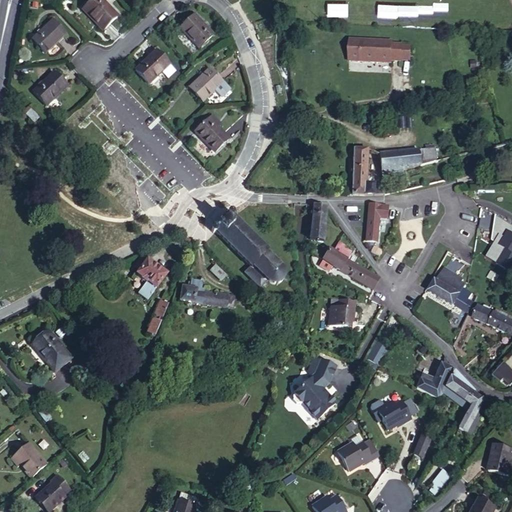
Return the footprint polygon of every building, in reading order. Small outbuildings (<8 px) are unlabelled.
[(102,31),(117,17),(100,0),(93,0),(82,10),(102,31)] [(251,13),(261,6),(257,0),(254,0),(246,5),(251,13)] [(199,49),(212,36),(193,16),(179,29),(199,49)] [(45,54),(65,35),(52,21),(32,40),(45,54)] [(392,42),(350,40),(349,61),(391,63),(391,60),(401,61),(401,60),(402,46),(402,45),(392,44),(392,42)] [(411,47),(402,46),(401,60),(410,60),(411,47)] [(167,80),(175,72),(155,51),(135,71),(148,85),(161,73),(167,80)] [(202,103),(222,83),(209,70),(189,89),(202,103)] [(46,106),(67,87),(53,73),(33,92),(46,106)] [(229,91),(222,83),(214,91),(221,99),(229,91)] [(33,123),(39,118),(31,110),(25,115),(33,123)] [(217,128),(220,125),(211,116),(208,119),(217,128)] [(228,140),(217,128),(208,119),(194,132),(214,153),(228,140)] [(354,149),(351,195),(365,196),(383,195),(384,189),(374,189),(374,185),(366,184),(368,150),(354,149)] [(435,149),(379,154),(381,176),(402,171),(436,162),(435,149)] [(405,179),(402,171),(381,176),(382,184),(405,179)] [(386,219),(387,207),(369,204),(366,242),(375,243),(378,218),(386,219)] [(310,240),(323,241),(326,208),(313,206),(310,240)] [(215,232),(250,268),(244,273),(260,289),(267,282),(269,284),(273,285),(276,285),(277,284),(279,283),(281,281),(283,279),(283,276),(283,274),(282,271),(281,269),(266,253),(267,252),(232,216),(233,216),(233,213),(231,212),(229,212),(228,214),(227,216),(228,216),(215,229),(215,228),(213,228),(211,230),(211,232),(212,233),(215,233),(215,232)] [(511,234),(509,233),(500,246),(504,248),(495,263),(511,272),(511,234)] [(346,254),(336,248),(334,253),(330,250),(319,266),(329,272),(332,267),(340,272),(374,290),(379,278),(343,258),(346,254)] [(145,304),(166,276),(146,261),(141,257),(133,268),(138,272),(134,277),(140,282),(139,283),(144,286),(135,297),(145,304)] [(219,281),(225,274),(215,265),(210,271),(219,281)] [(436,282),(429,292),(453,306),(454,305),(468,313),(472,303),(468,300),(472,294),(464,289),(466,286),(461,283),(463,279),(444,268),(436,282)] [(203,293),(203,290),(201,290),(202,282),(191,280),(189,288),(181,287),(179,301),(232,309),(234,297),(203,293)] [(159,301),(154,315),(161,318),(167,304),(159,301)] [(353,320),(355,302),(337,301),(336,308),(330,307),(328,327),(350,329),(351,320),(353,320)] [(473,319),(489,325),(494,313),(478,307),(473,319)] [(511,316),(501,311),(496,309),(494,313),(511,321),(511,316)] [(494,313),(489,325),(511,335),(511,321),(494,313)] [(146,334),(154,336),(160,322),(152,319),(146,334)] [(54,373),(71,360),(48,332),(31,346),(54,373)] [(375,362),(380,351),(373,347),(367,359),(375,362)] [(336,365),(321,357),(314,371),(311,373),(312,374),(291,391),(291,396),(294,400),(299,401),(300,400),(315,417),(334,401),(329,394),(325,393),(319,386),(326,380),(328,382),(336,365)] [(441,395),(452,369),(441,364),(434,380),(422,376),(417,389),(438,399),(440,394),(441,395)] [(511,388),(511,386),(511,369),(506,365),(497,376),(511,388)] [(478,410),(478,408),(481,399),(473,393),(474,392),(453,371),(445,389),(457,396),(469,404),(472,406),(478,410)] [(443,394),(454,401),(457,396),(445,389),(443,394)] [(466,409),(469,404),(457,396),(454,401),(466,409)] [(411,420),(409,416),(402,404),(401,402),(394,406),(391,402),(376,411),(379,417),(387,431),(402,422),(403,424),(411,420)] [(409,416),(413,414),(406,402),(402,404),(409,416)] [(476,416),(478,410),(472,406),(468,412),(459,429),(466,434),(476,416)] [(478,408),(478,410),(476,416),(466,434),(468,435),(470,435),(483,411),(478,408)] [(422,458),(430,439),(421,435),(413,455),(422,458)] [(354,447),(361,443),(357,436),(350,440),(352,443),(354,447)] [(363,446),(361,443),(354,447),(352,443),(337,453),(348,472),(363,463),(365,465),(379,457),(370,441),(363,446)] [(31,479),(46,466),(28,444),(12,458),(19,466),(31,479)] [(511,458),(509,458),(511,450),(494,446),(488,472),(510,477),(511,468),(511,458)] [(17,467),(19,466),(12,458),(10,459),(17,467)] [(435,495),(447,474),(442,471),(432,484),(434,485),(430,491),(435,495)] [(436,496),(450,477),(447,474),(435,495),(436,496)] [(51,484),(35,499),(46,511),(48,511),(64,498),(62,496),(68,491),(55,477),(49,482),(51,484)] [(194,511),(196,506),(193,505),(195,498),(180,493),(174,511),(194,511)] [(346,511),(336,497),(329,501),(326,497),(311,507),(314,511),(346,511)] [(491,511),(494,507),(477,499),(470,511),(491,511)]
